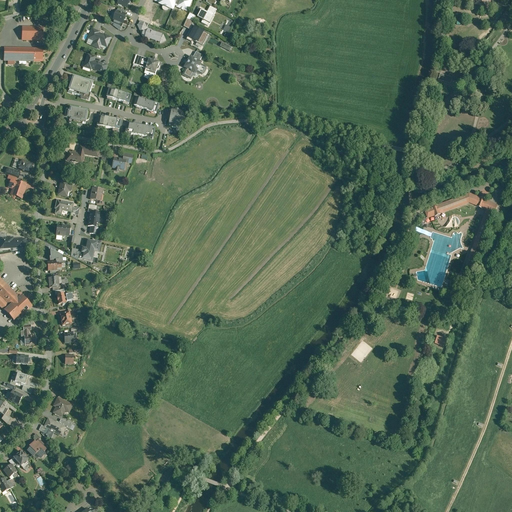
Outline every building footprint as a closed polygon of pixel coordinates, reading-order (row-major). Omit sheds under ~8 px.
[(161,0),(161,3),(160,4),(161,4),(161,5),(164,6),(169,8),(172,10),(172,9),(173,9),(175,5),(176,0),(161,0)] [(192,1),(188,0),(180,0),(178,6),(177,7),(180,8),(180,9),(184,11),(184,10),(187,11),(192,1)] [(490,0),(475,0),(474,4),(488,8),(490,0)] [(202,9),(198,17),(203,20),(201,23),(208,27),(218,11),(210,6),(207,12),(202,9)] [(125,15),(117,12),(114,20),(115,20),(114,22),(117,23),(118,21),(123,23),(126,15),(125,15)] [(190,14),(187,19),(193,22),(196,17),(190,14)] [(149,24),(140,21),(138,26),(141,32),(147,29),(147,28),(149,24)] [(43,28),(23,27),(22,40),(42,41),(43,28)] [(198,29),(189,31),(189,32),(190,37),(190,39),(187,44),(188,44),(196,49),(199,43),(204,41),(205,41),(203,36),(204,36),(205,36),(203,32),(203,31),(202,31),(199,32),(198,29),(198,28),(198,29)] [(151,32),(149,33),(147,29),(141,32),(142,34),(145,35),(145,36),(145,37),(145,39),(146,38),(147,39),(148,39),(149,39),(150,39),(160,42),(160,41),(160,43),(165,41),(163,36),(161,37),(162,35),(151,32)] [(101,35),(98,34),(99,33),(93,30),(89,39),(94,41),(92,46),(99,49),(101,44),(106,47),(110,38),(104,36),(103,36),(102,36),(101,35)] [(222,44),(220,48),(230,52),(232,47),(222,44)] [(19,49),(5,48),(4,61),(19,61),(19,49)] [(42,49),(19,49),(19,61),(42,62),(42,49)] [(203,56),(196,52),(193,59),(200,62),(203,56)] [(94,58),(88,56),(84,67),(91,69),(91,68),(104,73),(106,66),(93,62),(94,58)] [(149,60),(136,56),(133,65),(146,69),(149,60)] [(191,58),(186,68),(187,69),(184,75),(191,79),(194,73),(196,74),(197,72),(202,75),(203,74),(204,73),(205,72),(205,71),(206,70),(206,69),(206,68),(200,65),(201,63),(200,62),(193,59),(191,58)] [(159,63),(149,60),(146,69),(145,72),(155,75),(157,70),(159,71),(160,67),(158,66),(159,63)] [(438,80),(451,83),(452,78),(452,77),(440,74),(438,80)] [(84,81),(73,77),(72,81),(70,80),(68,91),(73,92),(72,94),(81,97),(88,99),(93,84),(86,81),(86,82),(84,82),(84,81)] [(110,90),(107,98),(128,105),(131,96),(110,90)] [(138,99),(135,107),(156,114),(159,106),(138,99)] [(67,111),(66,119),(69,120),(69,124),(78,126),(78,123),(85,124),(88,112),(70,108),(69,111),(67,111)] [(186,121),(182,113),(172,111),(169,126),(180,128),(186,121)] [(120,122),(101,118),(98,129),(118,133),(120,122)] [(127,125),(125,135),(153,141),(155,130),(127,125)] [(79,154),(69,152),(67,160),(82,164),(84,155),(83,155),(85,148),(80,147),(79,154)] [(99,151),(85,148),(83,155),(84,155),(97,158),(99,151)] [(133,156),(124,154),(123,160),(126,161),(125,163),(131,164),(133,156)] [(123,160),(114,158),(112,168),(115,168),(115,169),(119,170),(119,169),(124,170),(125,163),(126,161),(123,160)] [(32,164),(21,160),(20,163),(19,163),(17,167),(18,167),(17,170),(29,174),(30,171),(31,171),(32,167),(31,167),(32,164)] [(13,170),(7,168),(5,174),(9,175),(11,176),(13,170)] [(15,182),(11,180),(11,181),(9,186),(14,188),(11,195),(21,199),(24,190),(23,189),(25,185),(15,182)] [(69,183),(61,182),(58,195),(65,197),(66,190),(71,191),(72,184),(69,183)] [(108,191),(93,188),(92,192),(91,192),(91,194),(92,194),(91,200),(97,202),(104,203),(106,203),(101,202),(102,195),(103,191),(108,192),(108,191)] [(469,194),(437,206),(440,214),(470,203),(482,208),(485,200),(483,200),(469,194)] [(498,206),(485,200),(482,208),(487,210),(494,213),(495,213),(498,206)] [(72,204),(57,201),(55,208),(57,208),(55,214),(60,215),(61,210),(70,212),(70,215),(71,214),(72,207),(72,204)] [(437,206),(425,210),(427,215),(428,217),(435,214),(435,215),(440,214),(437,206)] [(487,210),(469,259),(476,262),(494,213),(487,210)] [(101,214),(91,213),(90,213),(91,213),(90,216),(89,219),(90,219),(89,223),(88,227),(91,228),(98,229),(99,224),(98,224),(100,215),(101,215),(101,214)] [(70,228),(57,226),(56,236),(69,237),(70,228)] [(418,228),(416,232),(430,237),(432,233),(418,228)] [(12,240),(12,238),(7,238),(0,238),(0,248),(13,248),(12,240)] [(18,248),(25,247),(24,240),(12,240),(13,248),(18,248)] [(100,244),(87,241),(85,248),(82,248),(81,251),(81,254),(83,255),(82,259),(92,261),(94,250),(92,250),(93,247),(99,249),(100,244)] [(56,261),(56,262),(62,262),(62,255),(49,248),(49,261),(56,261)] [(81,251),(72,249),(71,257),(78,261),(80,254),(81,254),(81,251)] [(469,259),(468,259),(469,259),(465,270),(472,273),(476,262),(469,259)] [(56,262),(47,262),(47,270),(56,270),(56,268),(61,268),(61,264),(56,264),(56,262)] [(13,291),(0,277),(0,295),(1,297),(7,303),(5,305),(8,309),(12,305),(19,298),(13,291)] [(58,277),(49,278),(49,279),(49,287),(50,289),(59,288),(58,284),(64,284),(64,279),(58,279),(58,277)] [(64,296),(64,294),(56,296),(58,305),(61,305),(61,306),(65,305),(64,304),(66,304),(66,302),(67,302),(72,301),(71,294),(66,295),(66,296),(64,296)] [(31,307),(22,296),(19,298),(12,305),(21,314),(20,314),(22,316),(31,307)] [(21,314),(12,305),(8,309),(5,311),(14,320),(20,314),(21,314)] [(70,313),(60,314),(62,326),(72,324),(70,313)] [(28,331),(24,331),(25,337),(24,337),(25,346),(36,345),(35,336),(29,336),(29,333),(28,333),(28,331)] [(76,334),(64,335),(65,344),(74,343),(73,338),(76,337),(76,334)] [(436,344),(445,347),(447,340),(439,337),(436,344)] [(28,357),(17,356),(16,364),(28,365),(28,357)] [(74,356),(65,356),(65,364),(73,364),(74,361),(75,361),(75,357),(74,357),(74,356)] [(30,377),(16,373),(14,380),(13,384),(16,385),(23,387),(27,388),(27,387),(30,377)] [(33,388),(27,387),(27,388),(23,387),(22,391),(31,395),(33,388)] [(22,396),(12,391),(8,400),(18,404),(22,396)] [(4,405),(0,402),(0,400),(0,399),(0,413),(4,416),(4,417),(5,416),(9,409),(15,413),(16,411),(5,403),(4,405)] [(64,402),(59,400),(56,407),(54,413),(62,417),(65,412),(67,409),(70,410),(72,406),(64,402)] [(11,420),(5,416),(4,417),(4,416),(2,420),(7,425),(11,420)] [(58,425),(48,420),(45,427),(46,428),(49,429),(54,431),(58,433),(60,431),(63,433),(65,428),(69,430),(72,425),(60,420),(58,425)] [(45,437),(51,439),(54,431),(49,429),(47,434),(45,437)] [(40,439),(36,435),(34,438),(34,439),(34,440),(35,441),(34,441),(34,442),(36,444),(34,446),(32,445),(29,448),(30,449),(28,451),(33,456),(36,452),(37,454),(36,455),(39,456),(41,458),(44,454),(43,453),(46,450),(46,449),(44,447),(45,446),(39,441),(40,440),(40,439)] [(19,452),(16,454),(17,455),(13,458),(14,459),(12,460),(16,467),(19,465),(21,466),(28,460),(20,452),(20,453),(19,452)] [(12,465),(10,466),(9,465),(5,468),(6,469),(4,470),(10,478),(13,476),(15,478),(17,476),(16,474),(17,473),(12,465)] [(0,478),(0,488),(2,493),(10,489),(7,482),(5,479),(1,481),(0,478)]
